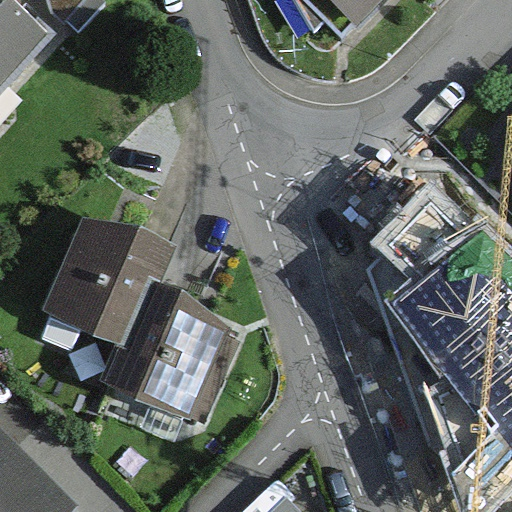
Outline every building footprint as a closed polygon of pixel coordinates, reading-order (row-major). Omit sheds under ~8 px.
[(96,0),(0,0),(0,134),(24,108),(13,98),(54,51),(20,18),(34,1),(67,32),(96,0)] [(303,0),(351,46),(396,0),(303,0)] [(398,296),(423,320),(410,333),(477,400),(511,364),(511,353),(503,345),(511,335),(511,267),(469,225),(398,296)] [(186,259),(109,227),(73,316),(150,348),(173,292),(186,259)] [(246,322),(173,292),(150,348),(135,384),(208,414),(246,322)] [(59,511),(6,458),(0,463),(0,511),(59,511)]
